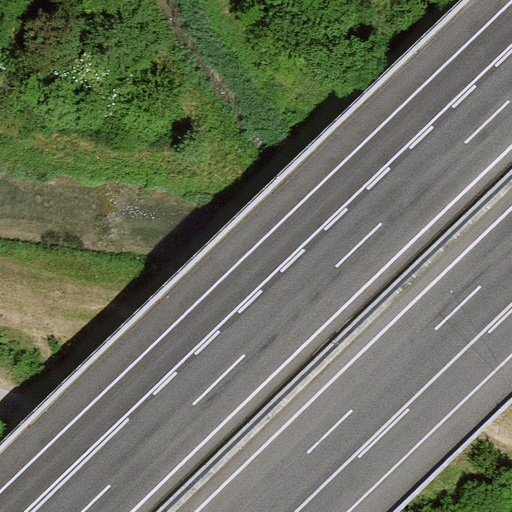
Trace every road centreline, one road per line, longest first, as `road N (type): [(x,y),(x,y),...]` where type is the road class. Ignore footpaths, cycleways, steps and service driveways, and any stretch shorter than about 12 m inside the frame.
road 1 (motorway): [(511,98),(177,418)]
road 2 (motorway): [(248,511),(511,258)]
road 3 (track): [(0,398),(148,511)]
road 4 (motorway): [(177,418),(55,511)]
road 5 (motorway): [(177,418),(81,511)]
